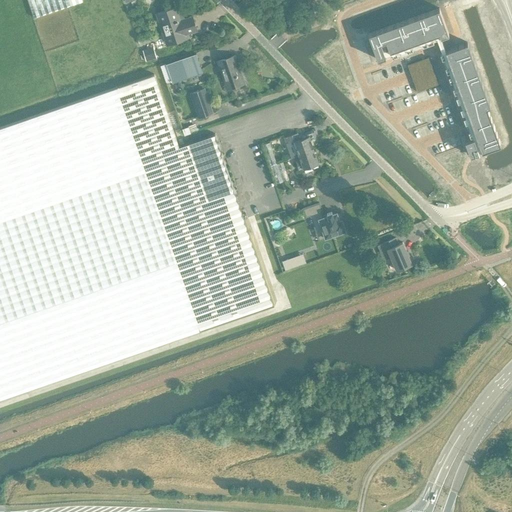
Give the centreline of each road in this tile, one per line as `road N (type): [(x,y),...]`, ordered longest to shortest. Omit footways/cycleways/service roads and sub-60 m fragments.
road 1 (track): [(359,511),(373,467),(439,418),(511,329)]
road 2 (unclassified): [(441,222),(325,106)]
road 3 (residential): [(474,205),(364,90)]
road 4 (unclassified): [(325,106),(222,0)]
road 5 (secondary): [(448,511),(472,447),(511,390)]
road 6 (secondary): [(511,372),(438,475)]
road 7 (residential): [(364,90),(341,18),(382,0)]
